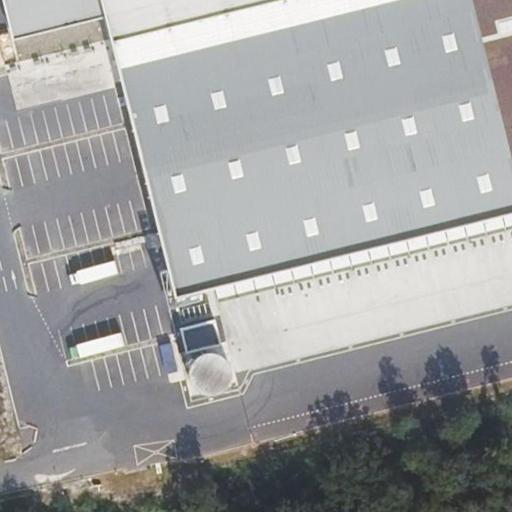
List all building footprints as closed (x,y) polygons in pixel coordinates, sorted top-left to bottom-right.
[(104,17),(100,0),(2,0),(12,40),(104,17)] [(100,0),(104,17),(110,39),(268,0),(100,0)] [(511,0),(268,0),(110,39),(173,293),(511,209),(511,0)] [(214,319),(180,328),(186,351),(220,343),(214,319)] [(225,359),(220,354),(214,351),(207,350),(200,351),(194,355),(189,360),(186,367),(186,374),(188,381),(192,386),(198,391),(204,393),(212,393),(218,390),(224,386),(228,380),(229,373),(228,366),(225,359)]
